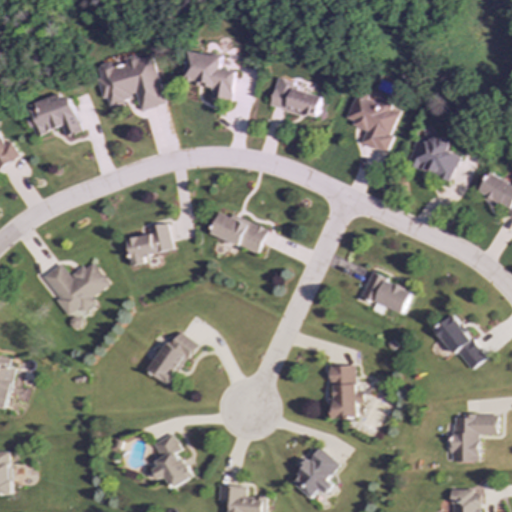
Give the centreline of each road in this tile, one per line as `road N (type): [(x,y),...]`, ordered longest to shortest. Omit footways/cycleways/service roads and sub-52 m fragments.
road 1 (residential): [(0,245),(53,208),(171,165),(265,167),(346,201)]
road 2 (residential): [(346,201),(247,412)]
road 3 (residential): [(346,201),(466,258),(511,297)]
